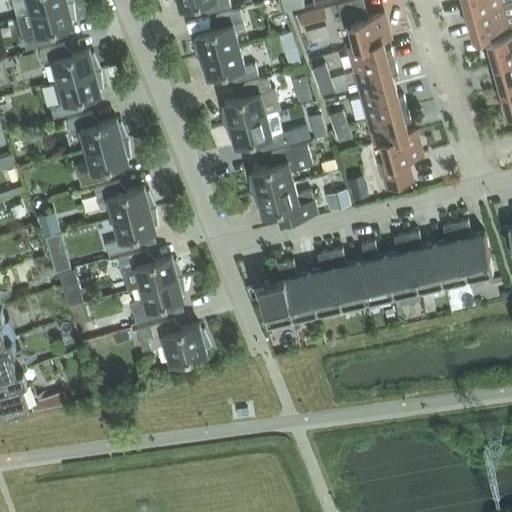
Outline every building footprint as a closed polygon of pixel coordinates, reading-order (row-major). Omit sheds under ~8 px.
[(74,22),(73,0),(70,0),(31,11),(35,23),(20,26),(26,48),(55,40),(51,28),(74,22)] [(28,0),(31,11),(70,0),(28,0)] [(180,2),(181,6),(203,0),(206,12),(231,5),(229,0),(175,0),(176,3),(180,2)] [(282,0),(286,10),(305,5),(303,0),(282,0)] [(352,22),(357,44),(383,38),(390,35),(384,12),(369,16),(364,0),(344,0),(338,2),(344,24),(352,22)] [(460,0),(464,12),(502,1),(501,0),(460,0)] [(509,25),(511,24),(511,0),(507,0),(502,1),(464,12),(467,25),(473,23),(476,34),(509,25)] [(324,6),(299,12),(299,13),(303,28),(328,22),(324,6)] [(244,19),(240,7),(216,14),(219,26),(197,32),(198,36),(195,37),(197,54),(196,54),(197,55),(239,43),(236,32),(246,29),(244,19)] [(291,28),(280,32),(285,47),(296,44),(291,28)] [(491,63),(511,57),(511,32),(490,38),(493,49),(487,51),(491,63)] [(383,38),(357,44),(350,46),(356,70),(395,59),(391,47),(386,48),(383,38)] [(64,42),(40,49),(43,61),(53,58),(59,79),(101,68),(101,67),(94,51),(91,52),(89,48),(67,54),(64,42)] [(234,80),(259,73),(255,61),(245,64),(239,43),(197,55),(197,56),(197,55),(204,71),(207,70),(208,75),(231,69),(234,80)] [(511,57),(491,63),(494,76),(500,74),(503,85),(511,82),(511,57)] [(395,59),(356,70),(363,93),(395,84),(392,73),(398,72),(395,59)] [(312,67),(317,80),(330,75),(325,62),(312,67)] [(59,79),(50,82),(55,103),(51,104),(54,116),(82,108),(79,97),(86,95),(101,91),(100,86),(103,86),(101,68),(59,79)] [(298,76),(303,98),(314,95),(310,74),(298,76)] [(330,75),(317,80),(322,94),(335,89),(330,75)] [(225,105),(222,106),(224,123),(267,112),(277,109),(281,108),(275,87),(271,88),(268,76),(243,83),(247,94),(240,96),(224,100),(225,105)] [(503,110),(511,107),(511,82),(503,85),(506,96),(500,97),(503,110)] [(395,84),(363,93),(369,117),(408,106),(404,93),(398,95),(395,84)] [(408,106),(369,117),(375,140),(383,138),(408,131),(405,120),(411,119),(408,106)] [(329,113),(334,126),(347,122),(343,108),(329,113)] [(267,112),(224,123),(224,124),(225,124),(232,140),(235,139),(236,143),(251,139),(258,137),(262,149),(286,142),(283,130),(277,109),(267,112)] [(118,121),(117,116),(94,123),(91,111),(67,118),(70,130),(80,127),(86,148),(129,136),(128,136),(121,120),(118,121)] [(325,122),(313,125),(316,135),(328,132),(325,122)] [(347,122),(334,126),(339,140),(352,135),(347,122)] [(307,123),(283,130),(286,142),(311,135),(307,123)] [(408,131),(383,138),(389,160),(381,162),(387,184),(413,177),(407,156),(422,152),(416,129),(408,131)] [(129,159),(128,155),(131,154),(129,137),(129,136),(86,148),(90,160),(76,164),(81,185),(110,177),(106,165),(129,159)] [(313,163),(307,141),(271,151),(274,163),(252,169),(253,173),(250,174),(252,191),(252,192),(294,180),(291,169),(313,163)] [(156,204),(149,188),(146,189),(145,185),(122,191),(119,179),(95,186),(100,207),(111,205),(114,216),(156,205),(156,204)] [(259,208),(262,207),(264,212),(278,208),(282,219),(289,217),(317,209),(312,188),(297,192),(294,180),(252,192),(252,193),(252,192),(259,208)] [(366,183),(352,187),(354,198),(369,194),(366,183)] [(328,193),(332,208),(352,203),(348,188),(328,193)] [(158,223),(156,206),(156,205),(114,216),(120,237),(106,241),(109,253),(137,246),(134,234),(156,228),(155,223),(158,223)] [(52,210),(38,214),(44,233),(57,229),(52,210)] [(468,217),(456,220),(468,275),(494,269),(485,230),(472,233),(468,217)] [(447,238),(434,241),(443,281),(468,275),(456,220),(443,223),(447,238)] [(511,234),(508,224),(500,226),(502,236),(511,234)] [(419,228),(406,231),(418,286),(443,281),(434,241),(423,244),(419,228)] [(46,235),(56,270),(71,266),(61,231),(46,235)] [(398,250),(384,253),(393,292),(418,286),(406,231),(394,234),(398,250)] [(365,257),(360,258),(368,298),(393,292),(384,253),(379,254),(375,238),(362,241),(365,257)] [(343,246),(331,248),(344,303),(368,298),(360,258),(346,261),(343,246)] [(183,273),(176,257),(173,258),(172,253),(150,260),(147,248),(118,256),(121,268),(125,267),(128,276),(138,273),(142,285),(184,273),(183,273)] [(321,267),(310,270),(319,309),(344,303),(331,248),(318,252),(321,267)] [(294,257),(281,260),(294,315),(319,309),(310,270),(297,273),(294,257)] [(268,321),(294,315),(281,260),(268,263),(272,278),(259,281),(268,321)] [(59,271),(61,280),(76,276),(73,267),(59,271)] [(162,303),(184,296),(183,292),(186,291),(184,274),(184,273),(142,285),(145,297),(130,301),(136,322),(165,314),(162,303)] [(511,294),(511,289),(501,291),(503,301),(511,298),(511,294)] [(393,307),(385,309),(388,318),(396,316),(393,307)] [(211,343),(204,327),(201,328),(200,322),(177,328),(174,316),(137,327),(143,348),(166,342),(171,361),(175,360),(177,365),(192,360),(191,356),(208,352),(207,347),(211,343)] [(124,317),(111,320),(114,331),(127,328),(124,317)] [(127,328),(114,331),(116,342),(129,338),(127,328)] [(0,375),(19,369),(18,368),(12,350),(17,348),(13,336),(13,335),(7,337),(7,338),(0,340),(0,375)] [(30,401),(23,381),(29,379),(24,367),(24,366),(18,368),(19,369),(0,375),(0,411),(0,412),(30,401)] [(33,409),(65,402),(60,390),(30,401),(33,409)]
